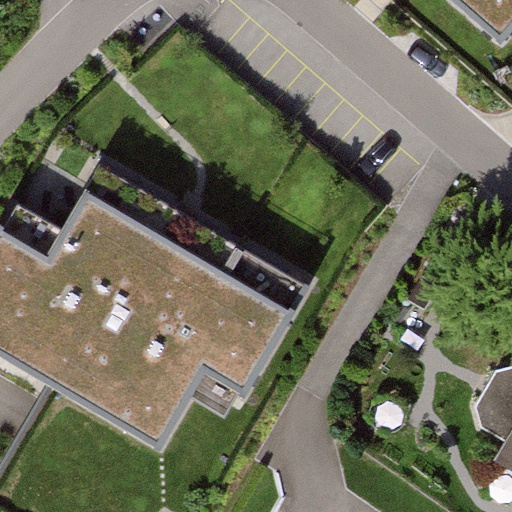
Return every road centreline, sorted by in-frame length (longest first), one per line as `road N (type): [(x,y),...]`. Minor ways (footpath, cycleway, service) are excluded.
road 1 (residential): [(299,0),(511,179)]
road 2 (residential): [(92,14),(0,119)]
